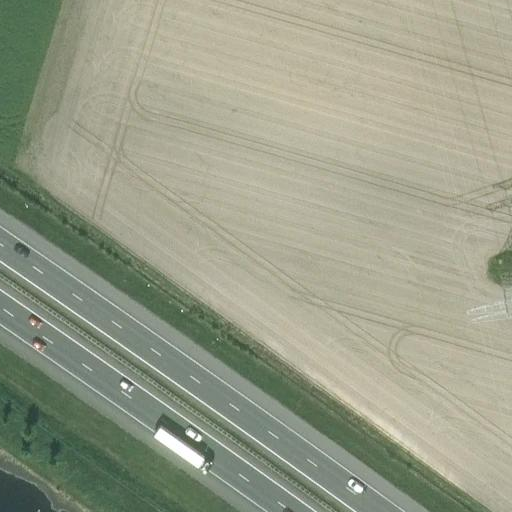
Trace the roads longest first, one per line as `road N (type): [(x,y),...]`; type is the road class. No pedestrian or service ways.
road 1 (motorway): [(371,511),(0,247)]
road 2 (motorway): [(0,310),(282,511)]
